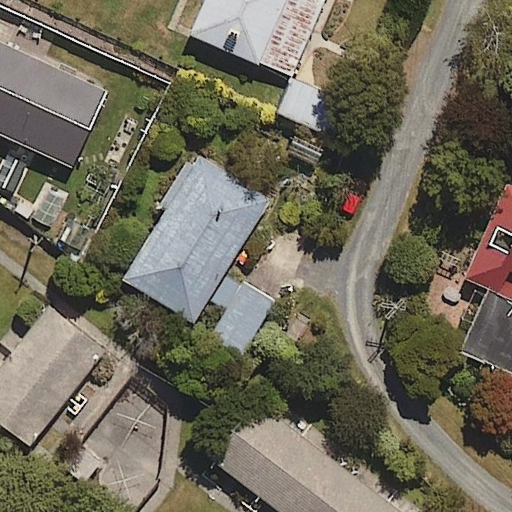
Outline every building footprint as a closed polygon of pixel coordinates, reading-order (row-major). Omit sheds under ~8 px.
[(322,0),(196,0),(186,21),(289,70),(322,0)] [(104,85),(0,34),(0,124),(69,158),(104,85)] [(347,93),(294,74),(282,109),(334,127),(347,93)] [(225,258),(267,192),(196,147),(121,266),(192,311),(205,290),(223,302),(206,329),(237,348),(274,289),(225,258)] [(511,174),(505,172),(460,265),(492,281),(465,338),(511,360),(511,174)] [(24,326),(18,320),(0,342),(0,410),(30,435),(104,343),(47,297),(24,326)] [(409,511),(253,392),(209,449),(291,511),(409,511)]
